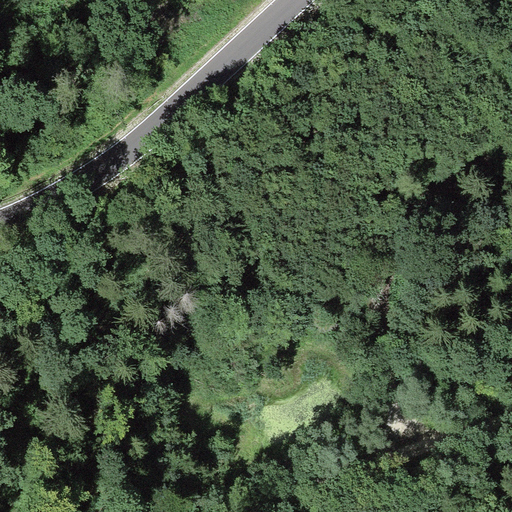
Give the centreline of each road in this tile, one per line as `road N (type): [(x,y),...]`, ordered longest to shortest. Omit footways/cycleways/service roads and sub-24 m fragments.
road 1 (tertiary): [(294,0),(132,147),(85,181),(0,221)]
road 2 (track): [(511,149),(416,202),(388,242),(378,296),(401,451)]
road 3 (track): [(248,511),(401,451)]
